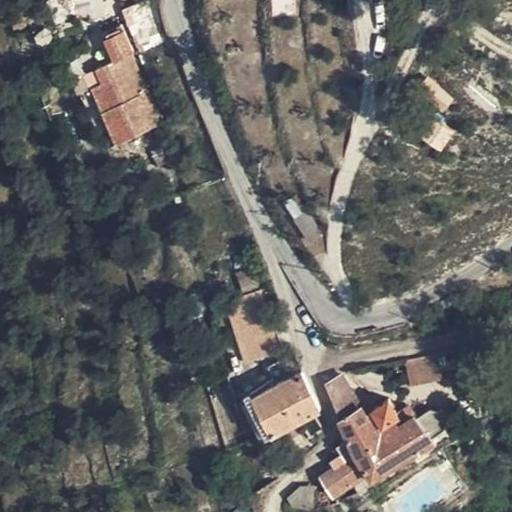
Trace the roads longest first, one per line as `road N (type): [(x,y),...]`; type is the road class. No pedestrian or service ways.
road 1 (unclassified): [(511,243),(427,301),(375,318),(327,305),(248,195),(202,96),(176,0)]
road 2 (track): [(322,359),(511,321)]
road 3 (track): [(322,359),(322,387),(338,419),(325,447),(275,496),(275,511)]
road 4 (track): [(327,305),(360,136)]
road 5 (track): [(360,136),(390,97),(437,0)]
road 6 (track): [(360,136),(371,78),(362,0)]
road 7 (track): [(277,243),(270,270),(308,347),(322,359)]
